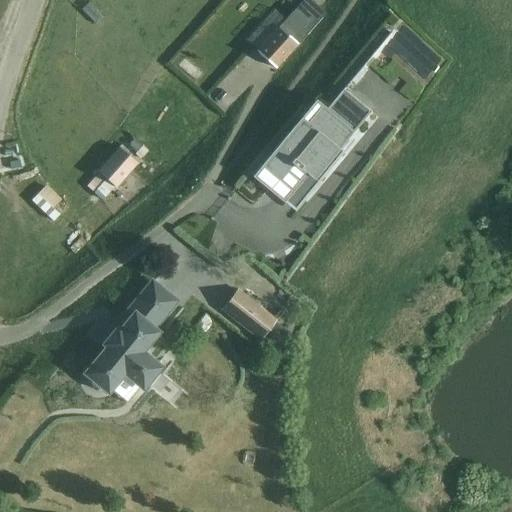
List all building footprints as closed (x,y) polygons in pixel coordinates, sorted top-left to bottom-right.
[(303,0),(286,18),(257,50),(277,68),(306,36),(327,14),(311,0),(303,0)] [(81,9),(96,25),(104,17),(89,2),(81,9)] [(265,10),(236,37),(246,47),(275,20),(265,10)] [(255,175),(253,177),(259,182),(271,192),(277,197),(287,185),(296,193),(298,194),(297,196),(299,198),(324,168),(328,170),(329,171),(344,153),(339,149),(348,139),(371,112),(369,111),(352,131),(333,114),(330,118),(325,114),(328,111),(327,109),(322,106),(314,115),(315,116),(303,130),(296,125),(255,175)] [(116,188),(137,163),(119,147),(98,171),(116,188)] [(46,187),(37,196),(53,211),(58,205),(61,203),(46,187)] [(90,375),(89,379),(89,383),(91,387),(95,390),(99,391),(103,390),(106,387),(108,388),(121,372),(140,388),(161,363),(141,347),(154,332),(149,328),(174,298),(154,281),(123,320),(124,321),(119,328),(121,329),(109,343),(112,345),(89,373),(91,374),(90,375)] [(238,290),(222,310),(260,340),(276,320),(238,290)]
